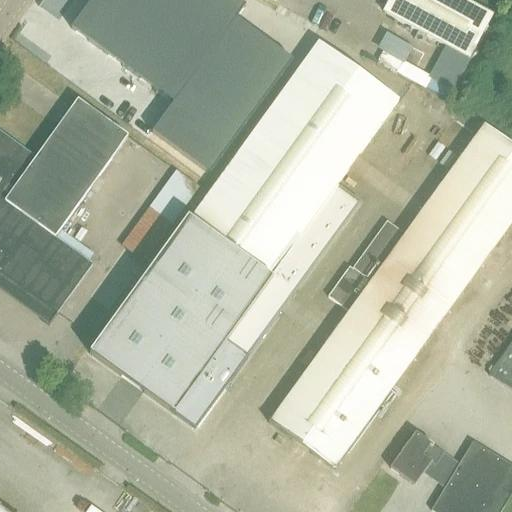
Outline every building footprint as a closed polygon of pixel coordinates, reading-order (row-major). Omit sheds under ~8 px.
[(241,6),(232,0),(88,0),(67,31),(169,105),(148,134),(209,178),(293,63),(232,19),(241,6)] [(387,0),(383,8),(467,53),(490,11),(469,0),(387,0)] [(144,282),(91,356),(174,416),(172,418),(193,433),(248,358),(361,204),(337,186),(400,100),(320,42),(144,282)] [(446,90),(450,79),(404,61),(399,72),(446,90)] [(56,235),(128,136),(77,100),(36,157),(0,131),(0,270),(58,312),(94,263),(56,235)] [(349,310),(269,421),(335,468),(511,223),(511,145),(483,124),(483,125),(404,234),(387,222),(352,269),(348,265),(327,294),(349,310)] [(406,138),(414,144),(425,129),(417,124),(406,138)] [(511,341),(489,375),(511,390),(511,341)] [(390,467),(414,485),(431,462),(435,464),(444,452),(416,431),(390,467)] [(500,511),(511,492),(511,465),(473,441),(432,510),(435,511),(500,511)] [(40,448),(34,456),(76,485),(82,477),(40,448)]
